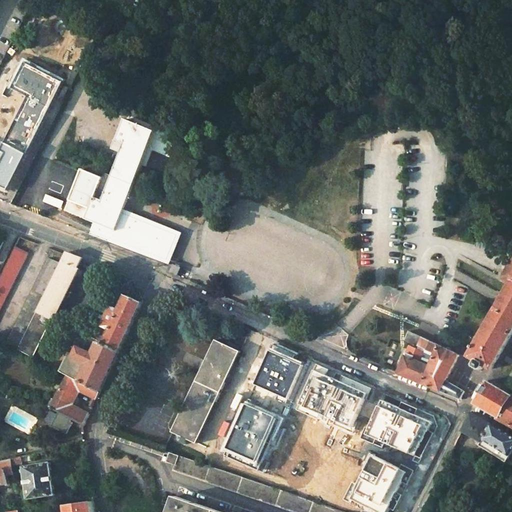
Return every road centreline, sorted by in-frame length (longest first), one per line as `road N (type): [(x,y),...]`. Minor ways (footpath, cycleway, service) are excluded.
road 1 (residential): [(154,285),(461,414),(413,511)]
road 2 (residential): [(154,285),(154,304),(95,431),(104,511)]
road 3 (residential): [(0,216),(144,271),(154,285)]
